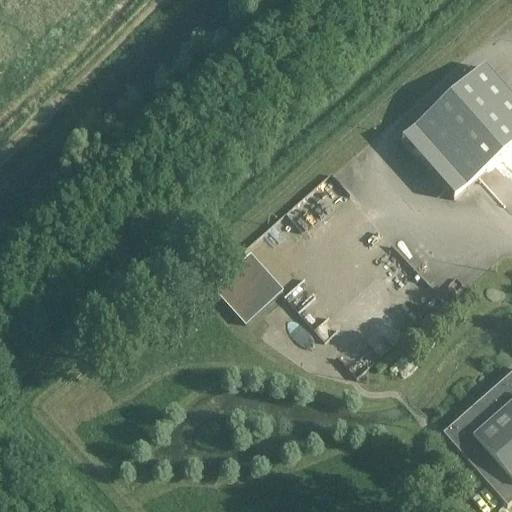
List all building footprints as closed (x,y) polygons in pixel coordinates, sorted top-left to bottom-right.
[(455,199),(511,149),(511,98),(484,68),(403,140),(455,199)] [(312,216),(297,225),(303,235),(318,226),(312,216)] [(363,252),(374,262),(383,253),(372,242),(363,252)] [(220,296),(257,264),(250,256),(213,289),(220,296)] [(220,296),(226,304),(263,271),(257,264),(220,296)] [(269,278),(263,271),(226,304),(232,311),(269,278)] [(269,278),(232,311),(239,318),(276,285),(269,278)] [(276,285),(239,318),(245,325),(282,293),(276,285)] [(318,336),(326,347),(338,338),(329,327),(318,336)] [(511,375),(443,436),(507,509),(511,504),(511,375)]
